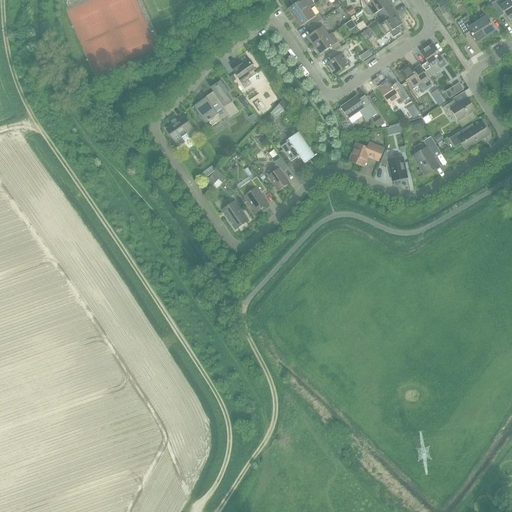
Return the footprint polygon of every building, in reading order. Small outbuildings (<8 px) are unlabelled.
[(294,18),(309,8),(314,4),(311,0),(290,0),(293,5),(288,9),(294,18)] [(361,0),(363,9),(367,6),(375,0),(361,0)] [(375,0),(367,6),(363,9),(367,14),(367,15),(368,15),(369,15),(370,15),(371,15),(372,14),(373,15),(377,12),(381,17),(394,8),(388,0),(386,0),(385,0),(375,0)] [(509,23),(511,21),(511,6),(508,1),(503,4),(500,0),(498,0),(491,5),(499,17),(504,14),(509,23)] [(440,8),(443,14),(449,11),(445,4),(440,8)] [(482,19),(477,22),(486,37),(495,31),(488,20),(493,17),(486,5),(481,8),(484,14),(480,16),(482,19)] [(309,8),(294,18),(301,27),(306,23),(309,28),(322,19),(319,14),(315,17),(309,8)] [(400,17),(394,8),(381,17),(384,22),(380,25),(387,35),(390,33),(393,37),(400,33),(397,28),(402,24),(398,19),(400,17)] [(476,43),(486,37),(477,22),(472,25),(467,17),(457,23),(464,35),(469,32),(476,43)] [(307,37),(314,46),(328,36),(322,27),(326,24),(322,19),(309,28),(313,33),(307,37)] [(367,27),(363,21),(356,26),(360,31),(367,27)] [(374,51),(379,47),(367,29),(361,33),(374,51)] [(328,56),(342,47),(332,33),(328,36),(314,46),(320,55),(325,51),(328,56)] [(342,47),(328,56),(332,61),(327,65),(334,75),(349,64),(345,59),(350,55),(347,51),(350,49),(347,43),(342,47)] [(436,63),(442,59),(432,45),(421,52),(427,62),(422,66),(430,78),(441,70),(436,63)] [(368,51),(360,57),(363,61),(371,55),(368,51)] [(248,80),(258,73),(246,56),(239,61),(240,62),(231,68),(237,76),(236,77),(245,89),(251,84),(248,80)] [(404,69),(400,72),(412,90),(418,86),(422,93),(432,86),(423,72),(417,76),(409,65),(404,69)] [(382,85),(378,88),(390,105),(396,101),(399,104),(407,98),(400,88),(395,91),(387,80),(382,84),(382,85)] [(229,92),(221,81),(210,88),(215,94),(207,99),(206,97),(193,107),(205,124),(209,121),(212,126),(219,122),(208,106),(218,99),(230,117),(238,112),(232,102),(226,93),(229,92)] [(456,84),(451,87),(455,94),(460,90),(456,84)] [(449,89),(445,92),(449,99),(454,96),(449,89)] [(377,90),(369,96),(379,110),(387,105),(377,90)] [(340,107),(348,119),(359,112),(366,121),(377,114),(365,95),(359,99),(357,96),(340,107)] [(241,96),(237,99),(244,108),(248,105),(241,96)] [(457,121),(475,110),(468,99),(457,106),(454,100),(442,108),(447,116),(453,113),(457,121)] [(283,111),(279,105),(270,114),(273,118),(283,111)] [(425,111),(419,114),(423,120),(428,117),(425,111)] [(190,139),(196,134),(184,117),(178,121),(179,123),(173,126),(173,125),(166,129),(178,147),(184,142),(183,140),(188,136),(190,139)] [(380,118),(374,123),(378,128),(384,124),(380,118)] [(465,150),(490,134),(483,122),(474,128),(472,124),(448,138),(454,148),(461,144),(465,150)] [(388,128),(387,128),(387,135),(403,132),(401,124),(388,128)] [(304,163),(315,156),(299,132),(288,139),(289,141),(281,147),(291,162),(299,156),(304,163)] [(440,134),(434,138),(437,143),(443,139),(440,134)] [(425,175),(439,166),(432,155),(439,150),(431,137),(423,142),(427,148),(413,156),(425,175)] [(378,162),(384,149),(369,143),(367,147),(356,143),(349,161),(364,167),(368,157),(378,162)] [(393,181),(407,178),(403,158),(389,161),(387,151),(385,151),(380,163),(390,167),(393,181)] [(287,169),(280,159),(274,162),(279,169),(268,176),(278,191),(289,183),(282,172),(287,169)] [(217,170),(207,180),(211,184),(213,186),(219,180),(222,183),(226,179),(221,174),(217,170)] [(256,214),(269,205),(261,194),(266,190),(257,177),(245,185),(239,189),(244,197),(256,214)] [(222,210),(232,224),(235,230),(248,221),(235,201),(222,210)]
